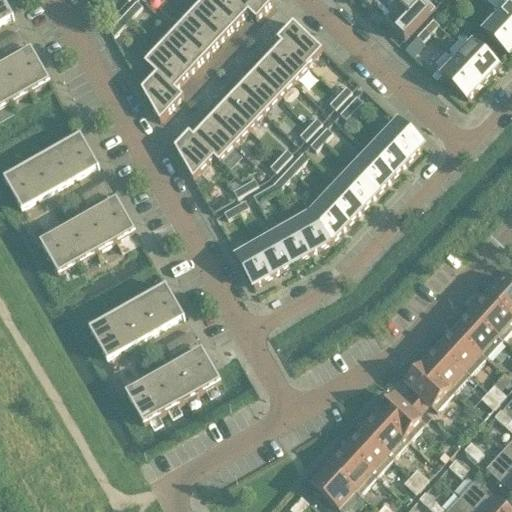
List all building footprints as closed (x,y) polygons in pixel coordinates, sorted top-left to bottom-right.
[(14,22),(1,0),(0,0),(0,27),(12,21),(13,23),(14,22)] [(208,0),(205,4),(234,32),(249,17),(231,0),(208,0)] [(231,0),(249,17),(257,24),(273,8),(265,0),(231,0)] [(358,0),(370,11),(380,0),(358,0)] [(387,27),(412,0),(380,0),(370,11),(371,12),(375,7),(391,22),(387,27)] [(435,12),(422,0),(412,0),(387,27),(405,44),(435,12)] [(498,19),(511,32),(511,0),(506,0),(493,14),(498,19)] [(190,20),(220,48),(234,32),(205,4),(190,20)] [(143,11),(137,6),(128,15),(134,20),(143,11)] [(134,20),(128,15),(119,24),(125,30),(134,20)] [(511,56),(511,32),(498,19),(483,35),(510,59),(511,56)] [(220,48),(190,20),(176,35),(205,63),(220,48)] [(433,23),(425,32),(431,38),(439,29),(433,23)] [(114,41),(125,30),(119,24),(110,34),(114,41)] [(309,73),(310,72),(308,70),(323,55),(294,27),(278,44),(282,48),(309,73)] [(423,47),(431,38),(425,32),(417,41),(423,47)] [(1,46),(6,54),(26,42),(21,34),(1,46)] [(161,51),(190,78),(205,63),(176,35),(161,51)] [(484,87),(499,71),(473,46),(458,62),(484,87)] [(268,63),(294,89),(309,73),(282,48),(268,63)] [(190,78),(161,51),(146,66),(176,94),(190,78)] [(31,97),(50,86),(32,53),(30,54),(31,55),(13,66),(31,97)] [(458,62),(453,57),(437,74),(442,79),(468,104),(484,87),(458,62)] [(253,79),(280,104),(294,89),(268,63),(253,79)] [(31,97),(13,66),(0,73),(0,86),(12,107),(31,97)] [(184,102),(176,94),(146,66),(145,67),(157,78),(142,94),(161,126),(184,102)] [(265,120),(280,104),(253,79),(238,94),(265,120)] [(0,86),(0,114),(12,107),(0,86)] [(338,101),(343,106),(352,97),(347,92),(338,101)] [(223,110),(250,135),(265,120),(238,94),(223,110)] [(338,101),(330,109),(336,114),(343,106),(338,101)] [(349,110),(355,115),(362,106),(357,101),(349,110)] [(250,135),(223,110),(209,125),(236,151),(250,135)] [(349,110),(341,118),(346,124),(355,115),(349,110)] [(314,137),(322,128),(317,123),(309,132),(314,137)] [(236,151),(209,125),(194,141),(221,166),(236,151)] [(409,166),(424,150),(398,126),(383,141),(409,166)] [(309,132),(301,140),(306,145),(314,137),(309,132)] [(326,145),(333,138),(327,133),(320,140),(326,145)] [(221,166),(194,141),(190,137),(175,152),(194,184),(214,163),(220,168),(221,166)] [(100,172),(81,139),(61,150),(79,181),(97,171),(98,173),(100,172)] [(320,140),(311,150),(317,155),(326,145),(320,140)] [(383,141),(368,157),(394,181),(409,166),(383,141)] [(79,181),(61,150),(43,161),(60,192),(79,181)] [(285,168),(293,160),(287,154),(279,163),(285,168)] [(304,157),(291,170),(297,176),(310,162),(304,157)] [(368,157),(354,172),(380,197),(394,181),(368,157)] [(43,161),(24,172),(42,203),(60,192),(43,161)] [(279,163),(271,172),(277,177),(285,168),(279,163)] [(297,176),(291,170),(280,182),(286,187),(297,176)] [(42,203),(24,172),(4,183),(22,214),(42,203)] [(354,172),(340,187),(366,212),(380,197),(354,172)] [(286,187),(280,182),(274,189),(273,190),(277,196),(278,196),(286,187)] [(108,184),(84,196),(89,206),(113,195),(108,184)] [(249,196),(251,195),(259,190),(255,184),(245,189),(249,196)] [(366,212),(340,187),(325,203),(351,227),(366,212)] [(245,189),(234,195),(238,202),(249,196),(245,189)] [(258,207),(277,196),(273,190),(254,201),(258,207)] [(116,247),(136,236),(117,203),(116,204),(117,205),(99,216),(116,247)] [(351,227),(325,203),(310,218),(332,247),(351,227)] [(234,212),(238,218),(249,212),(245,205),(234,212)] [(234,212),(225,217),(228,224),(238,218),(234,212)] [(116,247),(99,216),(80,227),(98,258),(116,247)] [(309,260),(332,247),(310,218),(291,229),(309,260)] [(80,227),(61,237),(79,268),(98,258),(80,227)] [(291,270),(309,260),(291,229),(273,239),(291,270)] [(79,268),(61,237),(42,248),(59,279),(79,268)] [(291,270),(273,239),(255,250),(273,281),(291,270)] [(255,250),(237,260),(254,291),(273,281),(255,250)] [(488,299),(511,321),(511,287),(505,281),(488,299)] [(185,322),(167,290),(147,301),(165,332),(183,321),(184,323),(185,322)] [(511,335),(511,321),(488,299),(472,317),(503,345),(511,335)] [(165,332),(147,301),(128,311),(146,342),(165,332)] [(128,311),(109,322),(127,353),(146,342),(128,311)] [(472,317),(456,335),(482,359),(487,363),(503,345),(472,317)] [(127,353),(109,322),(90,333),(107,364),(127,353)] [(172,357),(199,345),(194,335),(168,347),(172,357)] [(482,359),(456,335),(440,352),(466,377),(467,376),(482,359)] [(466,377),(440,352),(424,370),(455,398),(471,380),(467,376),(466,377)] [(202,397),(221,386),(203,353),(201,354),(202,356),(184,366),(202,397)] [(202,397),(184,366),(165,377),(183,408),(202,397)] [(455,398),(424,370),(407,389),(415,397),(410,403),(424,416),(430,410),(438,417),(455,398)] [(165,377),(147,387),(164,418),(183,408),(165,377)] [(164,418),(147,387),(127,399),(145,430),(164,418)] [(494,390),(488,397),(500,407),(506,400),(494,390)] [(500,407),(488,397),(482,404),(493,414),(500,407)] [(396,401),(379,419),(410,447),(427,429),(419,422),(424,416),(410,403),(404,409),(396,401)] [(511,425),(501,415),(498,418),(495,422),(506,431),(511,425)] [(379,419),(363,437),(394,465),(410,447),(379,419)] [(363,437),(346,454),(377,483),(394,465),(363,437)] [(511,463),(511,445),(503,455),(511,463)] [(472,447),(465,455),(478,466),(484,459),(472,447)] [(377,483),(346,454),(330,472),(357,496),(356,497),(361,501),(377,483)] [(511,463),(503,455),(487,474),(511,496),(511,463)] [(456,465),(449,472),(462,483),(468,476),(456,465)] [(357,496),(330,472),(313,490),(336,511),(342,511),(356,497),(357,496)] [(417,474),(411,481),(422,491),(429,484),(417,474)] [(422,491),(411,481),(404,488),(416,498),(422,491)] [(508,511),(477,484),(460,502),(470,511),(508,511)] [(432,511),(437,507),(426,498),(423,501),(420,504),(428,511),(432,511)] [(302,502),(292,511),(305,511),(309,508),(302,502)] [(470,511),(460,502),(451,511),(441,511),(437,507),(432,511),(470,511)]
